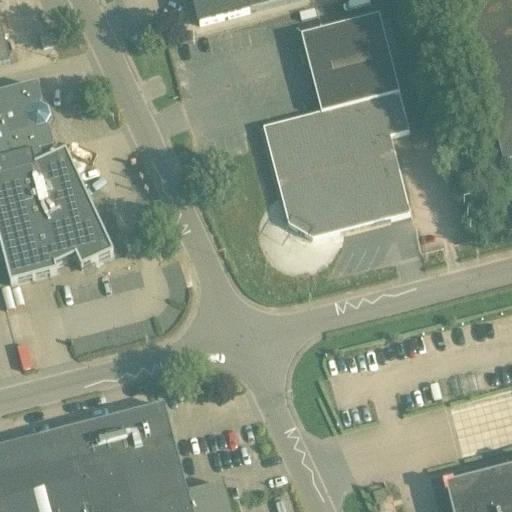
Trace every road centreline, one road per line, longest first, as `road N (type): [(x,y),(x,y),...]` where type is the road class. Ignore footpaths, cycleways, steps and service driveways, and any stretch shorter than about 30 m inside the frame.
road 1 (unclassified): [(245,345),(83,0)]
road 2 (unclassified): [(245,345),(511,275)]
road 3 (unclassified): [(0,407),(245,345)]
road 4 (unclassified): [(318,511),(245,345)]
